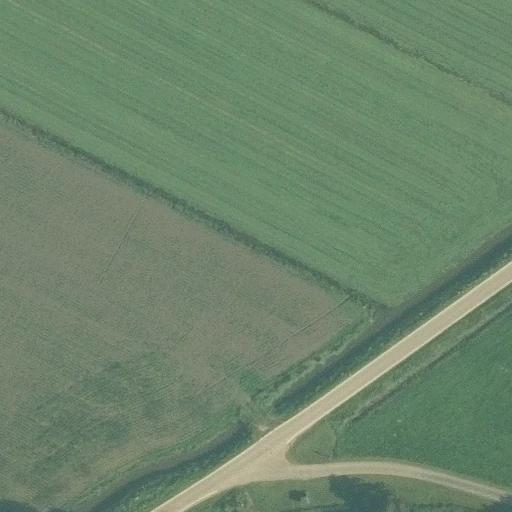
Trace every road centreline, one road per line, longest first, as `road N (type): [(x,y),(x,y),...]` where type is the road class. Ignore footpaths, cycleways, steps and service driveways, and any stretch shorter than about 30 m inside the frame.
road 1 (unclassified): [(175,511),(511,275)]
road 2 (track): [(511,500),(388,470),(228,472)]
